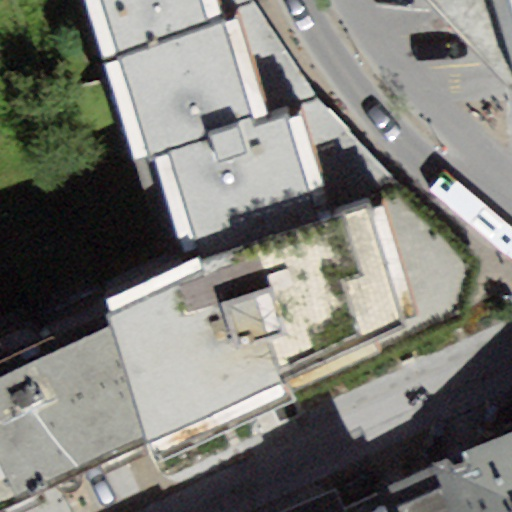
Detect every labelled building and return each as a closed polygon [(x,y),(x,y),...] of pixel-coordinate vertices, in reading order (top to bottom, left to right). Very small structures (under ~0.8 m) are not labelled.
[(301,110),(245,0),(64,0),(115,164),(138,159),(301,110)] [(511,108),(511,0),(475,0),(506,110),(511,108)] [(483,264),(301,110),(138,159),(171,260),(220,246),(276,425),(473,320),(483,264)] [(171,260),(84,295),(142,489),(276,425),(220,246),(171,260)] [(84,295),(0,340),(0,511),(90,511),(142,489),(84,295)] [(511,511),(511,418),(415,464),(423,478),(376,500),(382,511),(511,511)] [(382,511),(376,500),(368,480),(299,511),(382,511)]
